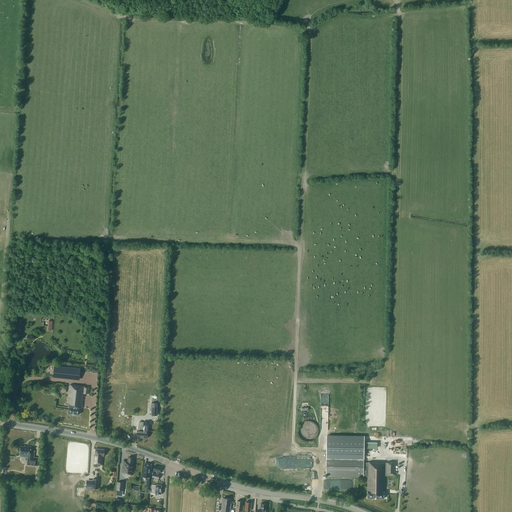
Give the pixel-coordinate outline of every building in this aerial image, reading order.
[(55,366),(53,377),(79,379),(80,369),(64,367),(55,366)] [(89,387),(70,385),(68,402),(69,402),(69,407),(69,413),(79,414),(80,408),(81,408),(81,404),(82,404),(83,393),(88,393),(89,387)] [(137,437),(147,438),(148,431),(149,422),(144,421),(143,430),(138,430),(137,437)] [(327,436),(326,477),(357,477),(368,477),(367,498),(384,498),(385,462),(368,462),(363,462),(364,436),(327,436)] [(35,451),(31,450),(31,446),(27,446),(27,447),(20,446),(20,454),(21,454),(20,456),(28,457),(27,465),(38,466),(38,458),(34,457),(34,454),(35,451)] [(94,467),(98,467),(98,464),(102,465),(103,456),(104,456),(105,449),(95,449),(94,467)] [(122,472),(133,474),(134,461),(133,461),(133,458),(129,457),(128,461),(124,461),(122,472)] [(396,475),(396,462),(387,462),(386,475),(396,475)] [(143,476),(147,477),(147,480),(146,480),(145,486),(149,487),(150,481),(151,477),(149,477),(151,464),(144,463),(143,476)] [(159,466),(159,467),(155,465),(153,470),(156,471),(156,474),(159,474),(159,472),(161,473),(163,467),(159,466)] [(93,480),(87,480),(86,488),(92,488),(98,489),(99,479),(93,479),(93,480)] [(151,484),(151,494),(161,494),(161,485),(151,484)] [(221,511),(228,511),(229,511),(230,511),(231,503),(230,503),(231,499),(223,498),(223,502),(222,502),(222,506),(222,511),(221,511)] [(266,510),(266,504),(261,503),(260,508),(259,508),(258,511),(267,511),(268,511),(267,510),(266,510)]
